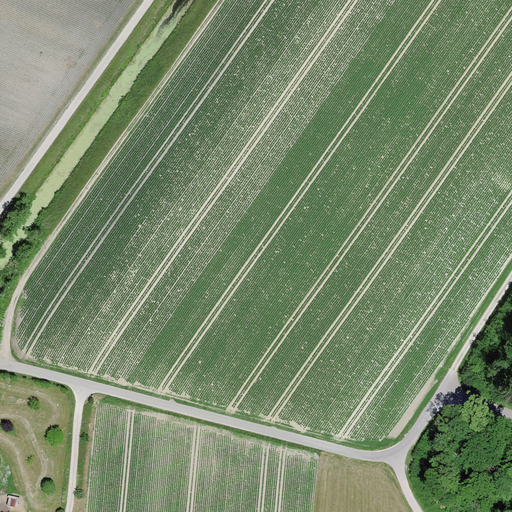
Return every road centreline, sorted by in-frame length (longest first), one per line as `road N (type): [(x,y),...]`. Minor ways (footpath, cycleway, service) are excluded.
road 1 (residential): [(0,364),(394,461),(441,390),(511,413)]
road 2 (track): [(8,366),(13,305),(29,273),(222,0)]
road 3 (track): [(150,0),(0,211)]
road 4 (track): [(441,390),(511,276)]
